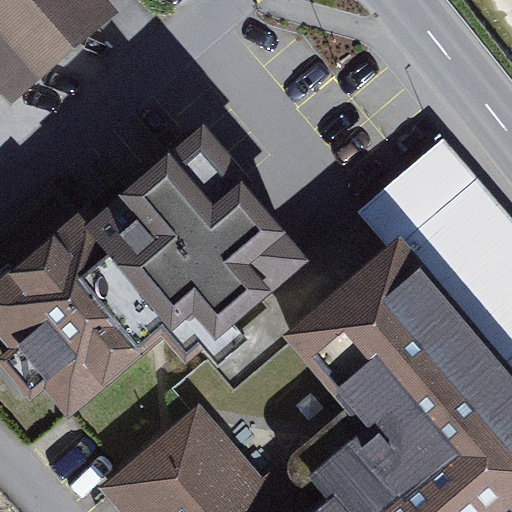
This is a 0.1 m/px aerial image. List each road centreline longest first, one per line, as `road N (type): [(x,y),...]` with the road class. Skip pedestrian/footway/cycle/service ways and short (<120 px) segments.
road 1 (residential): [(227,0),(0,201),(0,475),(31,511)]
road 2 (secondary): [(511,140),(401,0)]
